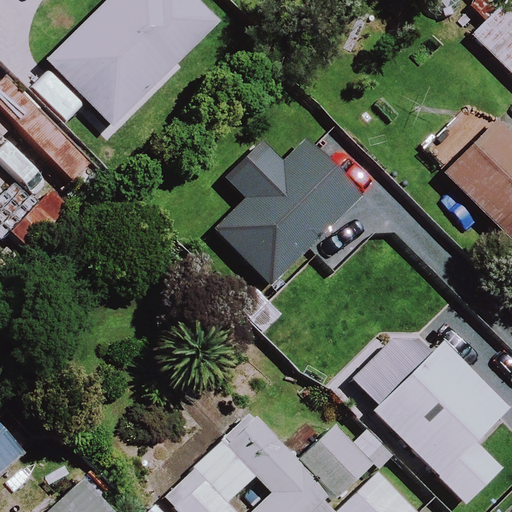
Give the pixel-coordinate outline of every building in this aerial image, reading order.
[(208,29),(177,0),(107,0),(39,70),(105,134),(208,29)] [(511,0),(507,0),(467,40),(511,85),(511,0)] [(511,152),(472,113),(421,166),(511,253),(511,152)] [(209,233),(264,288),(354,200),(299,145),(276,167),(255,146),(221,181),(241,201),(209,233)] [(270,341),(211,283),(171,323),(230,381),(270,341)] [(498,416),(434,351),(366,418),(457,511),(494,475),(466,447),(498,416)] [(279,456),(326,510),(372,469),(378,476),(394,463),(366,430),(348,446),(332,428),(315,442),(306,432),(279,456)] [(327,511),(326,510),(279,456),(259,434),(223,433),(182,469),(190,478),(161,503),(169,511),(327,511)] [(0,475),(14,464),(0,447),(0,475)] [(337,511),(397,511),(372,482),(337,511)] [(96,511),(75,488),(48,511),(96,511)]
